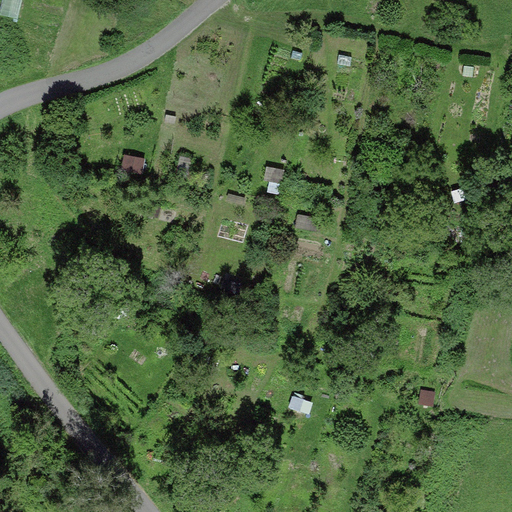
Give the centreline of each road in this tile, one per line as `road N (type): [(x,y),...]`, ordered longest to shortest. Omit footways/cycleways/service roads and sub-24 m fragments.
road 1 (unclassified): [(148,511),(0,316)]
road 2 (unclassified): [(0,108),(141,59),(216,0)]
